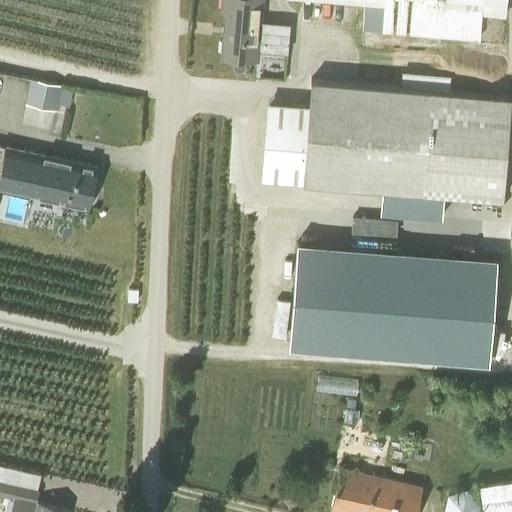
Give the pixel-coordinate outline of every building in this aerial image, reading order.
[(264,0),(221,0),(221,12),(225,13),(221,55),(256,58),(257,47),(286,49),(289,24),(263,22),(264,0)] [(327,0),(364,2),(363,30),(483,36),(485,13),(510,14),(511,0),(327,0)] [(55,108),(61,84),(31,77),(26,102),(55,108)] [(511,95),(310,78),(308,104),(268,101),(262,177),(503,196),(511,95)] [(0,185),(88,206),(96,165),(0,143),(0,185)] [(297,242),(289,344),(489,360),(497,257),(297,242)] [(330,508),(349,511),(415,511),(422,486),(340,467),(330,508)] [(483,511),(511,511),(511,478),(479,484),(483,511)] [(12,511),(66,511),(68,508),(35,500),(38,489),(0,480),(0,495),(16,499),(12,511)] [(477,511),(479,505),(479,504),(479,500),(477,496),(474,491),(468,487),(461,485),(454,486),(450,488),(447,490),(444,493),(443,497),(441,503),(442,511),(477,511)]
